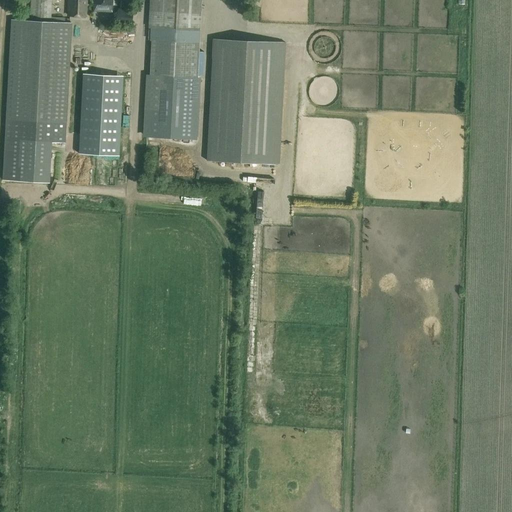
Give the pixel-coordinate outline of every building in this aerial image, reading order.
[(3,180),(23,181),(51,183),(53,142),(65,142),(66,123),(71,23),(50,22),(51,0),(30,0),(30,21),(11,20),(3,180)] [(85,16),(86,0),(68,0),(68,16),(85,16)] [(200,0),(152,0),(151,40),(153,40),(151,75),(149,75),(146,136),(194,139),(199,42),(200,0)] [(285,43),(214,40),(208,159),(279,162),(285,43)] [(83,73),(79,153),(119,155),(123,75),(83,73)] [(77,170),(70,180),(76,185),(84,174),(77,170)]
